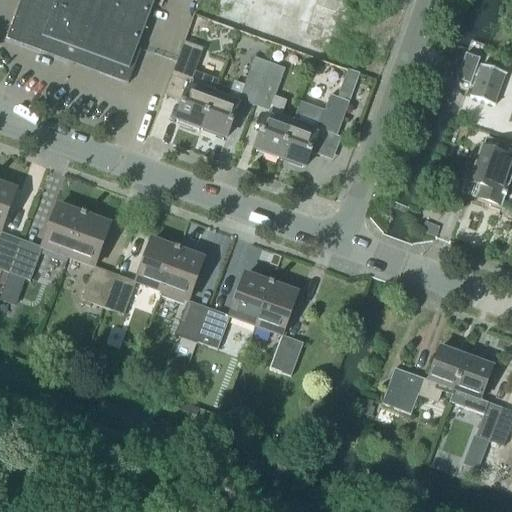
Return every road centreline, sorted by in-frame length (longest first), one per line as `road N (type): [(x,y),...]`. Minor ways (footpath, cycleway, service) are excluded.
road 1 (residential): [(343,246),(0,117)]
road 2 (residential): [(343,246),(426,0)]
road 3 (residential): [(511,305),(343,246)]
